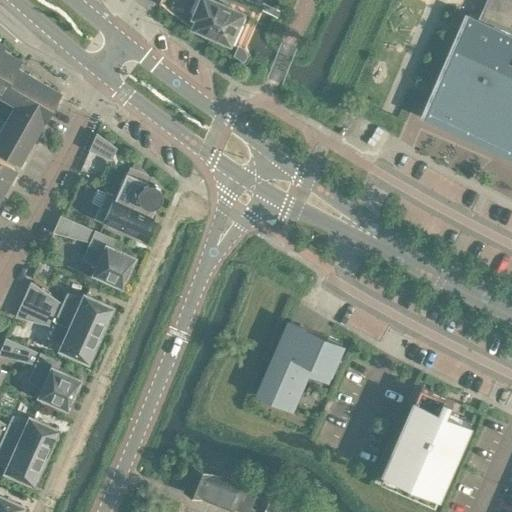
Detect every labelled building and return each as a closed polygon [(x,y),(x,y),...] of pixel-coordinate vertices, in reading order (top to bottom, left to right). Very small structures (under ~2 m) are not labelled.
[(232,43),(241,23),(239,22),(243,11),(217,0),(201,0),(195,14),(199,16),(195,25),(227,38),(226,40),(232,43)] [(511,0),(490,0),(482,18),(470,13),(470,14),(471,15),(428,114),(427,113),(426,114),(511,151),(511,0)] [(0,90),(13,66),(14,66),(18,59),(0,48),(0,90)] [(5,153),(17,160),(42,116),(43,117),(57,91),(14,66),(13,66),(0,90),(0,93),(16,102),(0,129),(0,150),(5,153)] [(89,148),(110,158),(116,146),(96,132),(89,148)] [(14,167),(0,159),(0,184),(3,186),(14,167)] [(94,216),(141,237),(145,228),(147,229),(150,220),(148,220),(152,211),(150,210),(157,196),(158,192),(157,188),(155,185),(152,183),(144,179),(145,175),(129,168),(128,172),(126,171),(115,194),(106,190),(94,216)] [(52,231),(90,241),(84,255),(96,264),(93,271),(120,283),(133,255),(110,245),(113,237),(60,214),(52,231)] [(47,247),(42,260),(55,265),(57,259),(54,249),(47,247)] [(63,302),(30,280),(22,298),(98,332),(111,305),(83,292),(82,296),(67,293),(63,302)] [(14,315),(53,325),(48,335),(61,343),(59,347),(86,359),(98,332),(22,298),(14,315)] [(342,342),(291,320),(259,393),(286,404),(305,359),(330,370),(342,342)] [(0,347),(0,353),(36,363),(29,378),(41,386),(38,393),(66,405),(78,377),(55,367),(58,360),(5,336),(0,347)] [(454,399),(422,386),(381,480),(436,503),(472,422),(470,421),(470,422),(449,412),(454,399)] [(8,425),(0,419),(0,434),(44,454),(56,427),(29,415),(27,419),(13,415),(8,425)] [(0,460),(6,465),(4,469),(32,481),(44,454),(0,434),(0,460)] [(195,465),(184,490),(234,510),(235,508),(244,511),(254,511),(256,508),(251,506),(256,494),(243,489),(244,485),(195,465)] [(0,511),(17,511),(22,504),(0,493),(0,511)] [(310,511),(271,496),(263,511),(310,511)]
